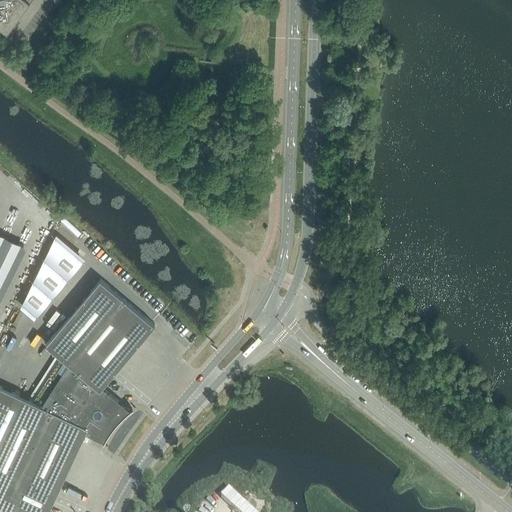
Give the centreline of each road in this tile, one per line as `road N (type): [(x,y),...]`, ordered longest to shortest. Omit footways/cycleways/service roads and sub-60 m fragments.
road 1 (tertiary): [(275,321),(306,254),(316,0)]
road 2 (tertiary): [(295,0),(286,248),(258,310)]
road 3 (unclassified): [(507,511),(275,321)]
road 4 (tertiary): [(113,511),(147,452),(195,397)]
